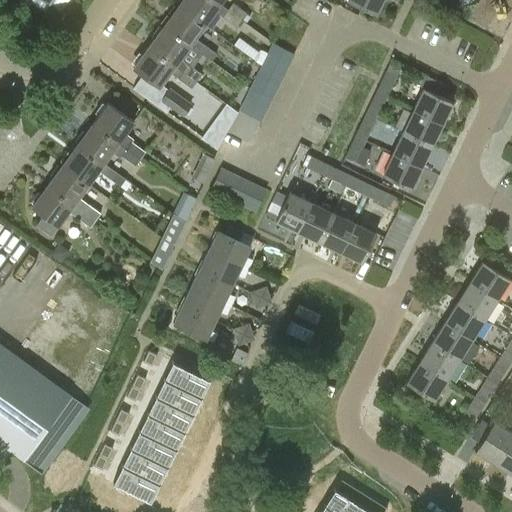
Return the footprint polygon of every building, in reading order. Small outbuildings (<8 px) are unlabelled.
[(216,0),(182,0),(179,4),(205,24),(215,11),(235,26),(246,13),(233,2),(227,9),(220,3),(216,0)] [(382,0),(346,0),(347,0),(376,14),(382,0)] [(179,4),(164,26),(190,45),(211,61),(217,54),(195,38),(205,24),(179,4)] [(190,45),(164,26),(149,46),(196,80),(201,74),(180,59),(182,56),(188,60),(195,51),(189,46),(190,45)] [(272,43),(261,65),(262,66),(284,76),(294,55),(272,43)] [(196,80),(149,46),(134,66),(160,86),(170,73),(191,88),(196,80)] [(391,59),(387,70),(380,85),(390,89),(397,75),(402,64),(391,59)] [(261,65),(253,80),(252,79),(242,80),(241,82),(250,87),(249,88),(251,89),(272,99),(284,76),(262,66),(261,65)] [(390,89),(380,85),(368,109),(378,114),(390,89)] [(191,104),(169,87),(160,99),(182,116),(191,104)] [(251,89),(249,88),(239,109),(261,122),(272,99),(251,89)] [(424,88),(414,110),(442,123),(453,102),(424,88)] [(133,138),(126,133),(134,122),(108,102),(93,123),(140,158),(145,151),(131,141),(133,138)] [(368,109),(357,133),(367,137),(378,114),(368,109)] [(414,110),(403,131),(432,145),(442,123),(414,110)] [(93,123),(78,143),(104,163),(112,152),(119,158),(122,155),(135,165),(140,158),(93,123)] [(432,145),(403,131),(393,153),(421,167),(432,145)] [(367,137),(357,133),(345,157),(355,162),(367,137)] [(104,163),(78,143),(62,164),(89,183),(98,170),(125,190),(131,183),(104,163)] [(202,153),(191,177),(203,183),(215,159),(202,153)] [(421,167),(393,153),(382,175),(411,189),(421,167)] [(323,176),(329,165),(307,155),(301,166),(323,176)] [(62,164),(47,185),(95,220),(100,213),(79,197),(89,183),(62,164)] [(329,165),(323,176),(344,186),(350,175),(329,165)] [(221,196),(232,173),(220,168),(210,190),(221,196)] [(232,173),(221,196),(233,201),(243,179),(232,173)] [(371,185),(350,175),(344,186),(366,197),(371,185)] [(243,179),(233,201),(244,206),(254,184),(243,179)] [(254,184),(244,206),(255,212),(266,189),(254,184)] [(95,220),(47,185),(32,205),(43,214),(36,225),(50,235),(58,224),(58,225),(68,211),(90,227),(95,220)] [(371,185),(366,197),(388,207),(394,196),(371,185)] [(182,190),(149,261),(163,267),(196,196),(182,190)] [(297,231),(311,203),(289,192),(276,221),(297,231)] [(333,213),(311,203),(297,231),(319,242),(333,213)] [(333,213),(319,242),(341,252),(354,223),(333,213)] [(376,234),(354,223),(341,252),(363,262),(376,234)] [(217,230),(208,249),(248,268),(253,259),(246,256),(250,246),(249,245),(253,237),(229,225),(224,234),(217,230)] [(208,249),(199,268),(232,284),(237,274),(244,277),(248,268),(208,249)] [(483,261),(470,281),(497,299),(510,278),(483,261)] [(232,284),(199,268),(190,286),(230,306),(235,296),(228,293),(232,284)] [(497,299),(470,281),(457,302),(484,319),(497,299)] [(190,286),(181,305),(214,321),(219,311),(226,314),(230,306),(190,286)] [(266,286),(250,291),(252,299),(269,294),(266,286)] [(269,294),(252,299),(255,308),(272,302),(269,294)] [(484,319),(457,302),(444,322),(471,339),(484,319)] [(214,321),(181,305),(172,324),(205,340),(206,339),(214,342),(218,333),(210,330),(214,321)] [(444,322),(431,342),(458,359),(471,339),(444,322)] [(249,323),(232,328),(235,336),(252,331),(249,323)] [(252,331),(235,336),(237,344),(254,339),(252,331)] [(511,336),(511,337),(499,357),(510,363),(511,359),(511,336)] [(458,359),(431,342),(419,363),(446,380),(458,359)] [(71,396),(0,343),(0,442),(42,473),(58,451),(56,450),(87,408),(71,396)] [(148,350),(143,361),(151,365),(156,354),(148,350)] [(499,357),(487,377),(497,384),(510,363),(499,357)] [(172,361),(163,379),(200,397),(209,379),(172,361)] [(446,380),(419,363),(406,383),(433,400),(446,380)] [(137,374),(131,385),(140,389),(145,378),(137,374)] [(487,377),(474,397),(484,404),(497,384),(487,377)] [(163,379),(155,396),(192,414),(200,397),(163,379)] [(135,400),(140,389),(131,385),(126,396),(135,400)] [(155,396),(147,414),(183,431),(192,414),(155,396)] [(484,404),(474,397),(462,417),(472,423),(484,404)] [(120,409),(115,420),(123,424),(129,413),(120,409)] [(147,414),(138,431),(175,449),(183,431),(147,414)] [(469,437),(470,437),(479,443),(490,425),(481,419),(470,436),(469,437)] [(118,435),(123,424),(115,420),(110,431),(118,435)] [(496,464),(511,438),(511,432),(493,421),(490,425),(479,443),(474,450),(496,464)] [(138,431),(130,448),(166,466),(175,449),(138,431)] [(511,438),(496,464),(511,474),(511,438)] [(104,443),(98,454),(107,458),(112,448),(104,443)] [(130,448),(121,465),(158,483),(166,466),(130,448)] [(102,469),(107,458),(98,454),(93,465),(102,469)] [(116,485),(152,501),(160,484),(124,468),(116,485)] [(341,479),(335,489),(341,493),(347,483),(341,479)] [(341,493),(348,497),(354,487),(347,483),(341,493)] [(348,497),(354,501),(360,491),(354,487),(348,497)] [(334,489),(324,506),(333,511),(352,511),(358,503),(354,501),(348,497),(341,493),(335,489),(334,489)] [(354,501),(358,503),(361,505),(367,496),(360,491),(354,501)] [(361,505),(367,509),(373,500),(367,496),(361,505)] [(367,509),(371,511),(374,511),(380,504),(373,500),(367,509)] [(352,511),(371,511),(367,509),(361,505),(358,503),(352,511)]
